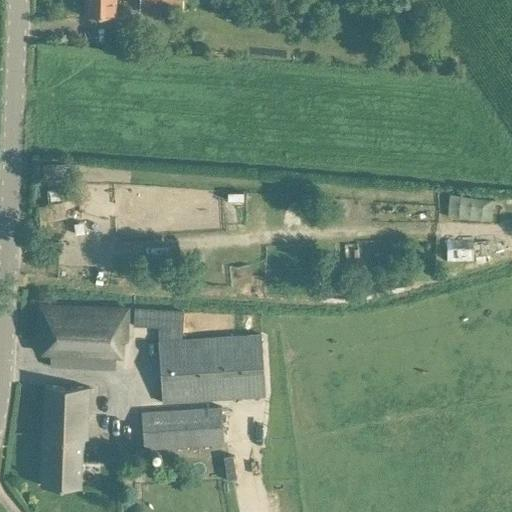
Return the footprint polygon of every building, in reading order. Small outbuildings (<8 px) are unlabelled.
[(114,15),(114,0),(85,0),(85,14),(114,15)] [(139,0),(140,8),(183,10),(183,0),(139,0)] [(236,0),(230,16),(247,22),(255,3),(247,0),(236,0)] [(454,256),(480,251),(477,237),(452,242),(454,256)] [(481,254),(457,256),(458,268),(482,266),(481,254)] [(130,309),(39,305),(37,336),(51,337),(49,366),(115,369),(116,339),(129,339),(130,309)] [(261,334),(182,340),(184,312),(135,309),(134,326),(158,328),(158,340),(163,404),(266,396),(261,334)] [(90,387),(45,385),(41,485),(80,487),(82,437),(88,437),(90,387)] [(222,407),(141,413),(143,437),(156,449),(224,443),(222,407)]
